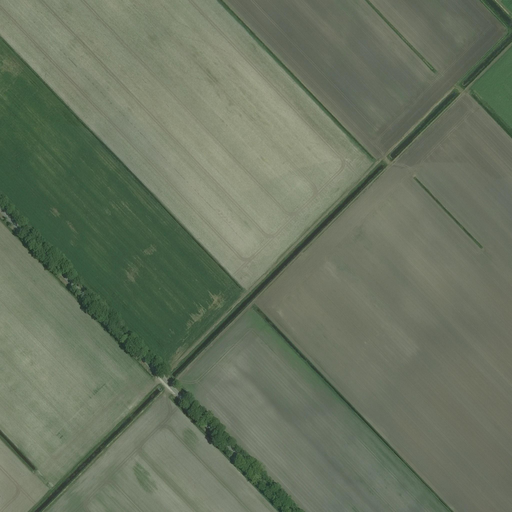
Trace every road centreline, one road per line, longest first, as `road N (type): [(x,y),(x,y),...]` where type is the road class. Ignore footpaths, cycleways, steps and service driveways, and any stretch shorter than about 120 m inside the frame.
road 1 (track): [(31,511),(156,386),(182,374),(511,45)]
road 2 (unclassified): [(289,511),(0,209)]
